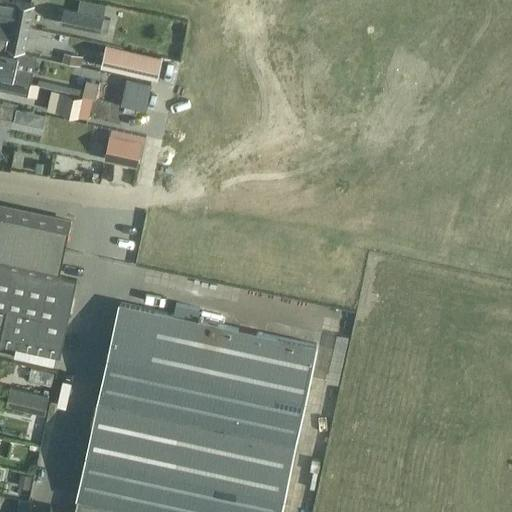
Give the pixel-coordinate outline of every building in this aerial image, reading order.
[(9,0),(0,0),(0,19),(30,27),(35,5),(9,0)] [(60,23),(100,32),(103,17),(63,8),(60,23)] [(0,41),(6,43),(6,45),(26,50),(30,27),(0,19),(0,41)] [(106,43),(101,65),(158,77),(163,55),(106,43)] [(0,76),(31,84),(34,71),(17,67),(19,58),(0,53),(0,76)] [(65,53),(64,60),(79,64),(81,56),(65,53)] [(31,84),(0,76),(0,88),(28,95),(31,84)] [(87,78),(83,96),(95,98),(99,81),(87,78)] [(78,116),(83,96),(66,92),(61,112),(78,116)] [(0,115),(15,119),(18,107),(0,103),(0,115)] [(59,125),(44,122),(40,142),(55,145),(59,125)] [(111,136),(105,158),(136,166),(137,166),(142,142),(111,135),(111,136)] [(42,173),(44,163),(36,162),(35,171),(42,173)] [(0,343),(61,357),(78,280),(60,276),(72,221),(0,205),(0,343)] [(121,303),(79,498),(75,511),(51,507),(49,511),(280,511),(317,345),(121,303)] [(6,405),(45,414),(49,395),(10,386),(6,405)] [(21,471),(18,483),(30,486),(33,474),(21,471)]
